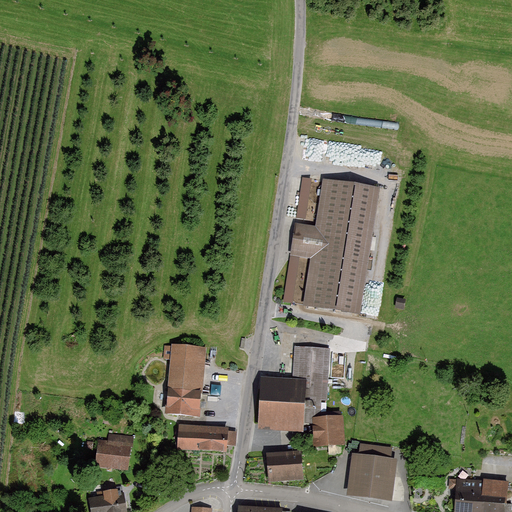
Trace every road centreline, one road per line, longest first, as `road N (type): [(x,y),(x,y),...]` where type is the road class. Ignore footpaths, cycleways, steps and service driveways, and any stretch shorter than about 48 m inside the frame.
road 1 (unclassified): [(301,0),(294,121),(233,490)]
road 2 (track): [(73,53),(19,357),(3,511)]
road 3 (unclassified): [(233,490),(368,511)]
